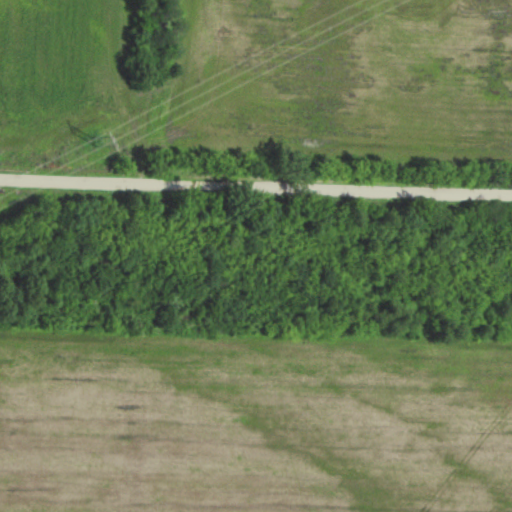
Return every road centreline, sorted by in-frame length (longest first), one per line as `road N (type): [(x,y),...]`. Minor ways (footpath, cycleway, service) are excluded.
road 1 (residential): [(511,189),(0,172)]
road 2 (residential): [(121,178),(134,0)]
